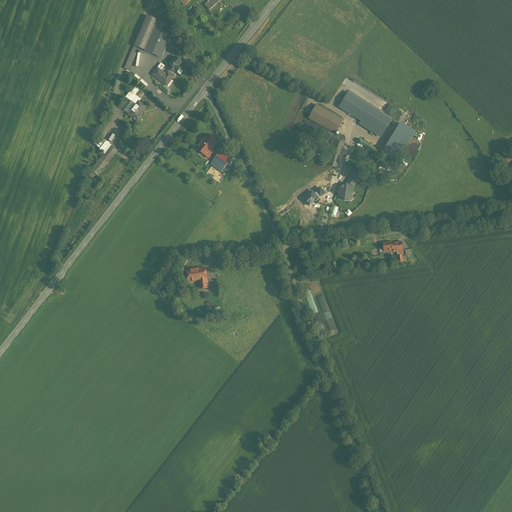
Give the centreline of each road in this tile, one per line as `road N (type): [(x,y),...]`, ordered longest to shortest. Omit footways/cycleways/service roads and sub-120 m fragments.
road 1 (secondary): [(0,351),(207,86)]
road 2 (unclassified): [(284,246),(382,511)]
road 3 (unclassified): [(511,214),(284,246)]
road 4 (unclassified): [(207,86),(284,246)]
